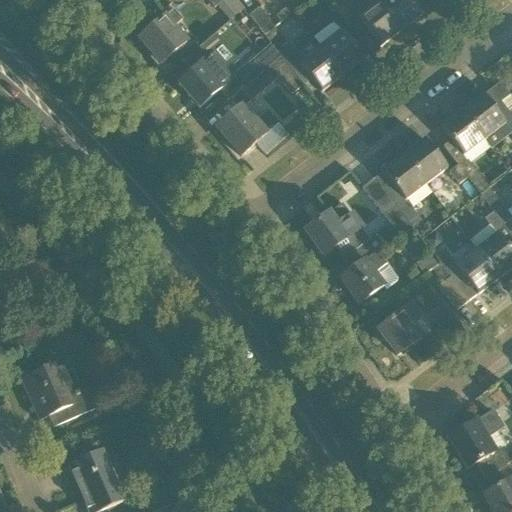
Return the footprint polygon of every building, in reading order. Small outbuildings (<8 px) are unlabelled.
[(205,0),(210,5),(214,9),(224,0),(205,0)] [(421,16),(408,0),(382,0),(378,4),(400,32),(421,16)] [(355,16),(345,3),(336,10),(346,23),(355,16)] [(400,32),(378,4),(357,20),(379,49),(400,32)] [(274,29),(258,9),(248,17),(264,36),(274,29)] [(346,23),(336,10),(328,17),(337,29),(346,23)] [(164,18),(138,40),(161,66),(185,44),(173,29),(181,21),(173,11),(164,19),(164,18)] [(341,32),(320,48),(342,77),(363,61),(341,32)] [(248,65),(258,76),(280,58),(278,55),(271,45),(248,65)] [(288,48),(278,55),(280,58),(288,68),(298,60),(288,48)] [(321,93),(342,77),(320,48),(299,65),(321,93)] [(177,85),(178,86),(198,109),(235,79),(214,54),(177,85)] [(288,68),(280,58),(258,76),(240,91),(250,102),(275,81),(286,95),(289,93),(291,95),(303,86),(288,68)] [(491,90),(500,102),(501,103),(509,96),(500,83),(491,90)] [(511,117),(501,103),(500,102),(492,108),(483,96),(462,112),(460,109),(484,141),(504,126),(511,135),(511,117)] [(215,129),(240,158),(266,136),(266,135),(277,125),(267,113),(255,124),(241,108),(215,129)] [(466,179),(480,196),(489,189),(463,157),(484,141),(460,109),(459,110),(461,113),(441,129),(451,142),(443,148),(457,167),(466,179)] [(404,157),(426,186),(446,170),(425,141),(404,157)] [(426,186),(404,157),(382,173),(405,202),(426,186)] [(466,179),(457,167),(448,173),(458,186),(466,179)] [(399,211),(387,195),(374,180),(362,190),(389,225),(403,216),(399,211)] [(511,219),(489,189),(480,196),(493,213),(503,226),(511,219)] [(399,211),(403,216),(408,224),(418,217),(408,204),(399,211)] [(343,260),(356,251),(369,241),(360,230),(351,218),(341,205),(329,214),(328,214),(304,232),(323,257),(335,249),(343,260)] [(503,226),(493,213),(485,220),(494,232),(503,226)] [(411,228),(408,224),(403,216),(389,225),(369,241),(356,251),(364,262),(339,280),(359,306),(384,287),(386,291),(396,283),(397,279),(386,266),(387,265),(377,253),(411,228)] [(511,254),(497,235),(476,251),(500,283),(501,283),(498,280),(511,269),(511,254)] [(435,258),(451,278),(454,283),(462,277),(477,296),(498,280),(500,283),(476,251),(456,267),(444,251),(435,258)] [(438,288),(455,310),(456,312),(469,302),(454,283),(451,278),(438,288)] [(421,339),(421,338),(430,331),(421,319),(412,326),(403,313),(377,331),(397,357),(421,339)] [(71,405),(64,390),(53,368),(21,382),(29,400),(32,398),(42,419),(38,421),(39,422),(52,416),(57,426),(53,428),(53,429),(94,409),(89,397),(71,405)] [(486,393),(494,408),(510,399),(502,385),(486,393)] [(503,429),(499,422),(492,412),(448,439),(467,470),(475,465),(485,481),(503,469),(485,440),(503,429)] [(102,453),(61,472),(71,495),(78,492),(87,511),(101,511),(123,502),(115,483),(119,481),(113,470),(110,471),(102,453)] [(511,511),(511,461),(509,464),(506,467),(511,476),(511,479),(483,497),(491,511),(511,511)]
